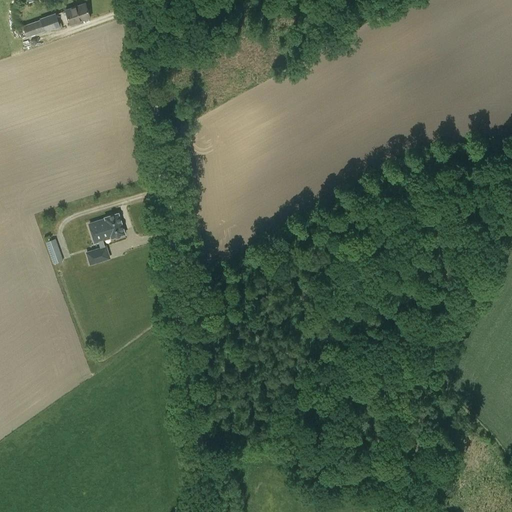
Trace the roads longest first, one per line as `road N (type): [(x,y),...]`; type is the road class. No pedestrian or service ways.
road 1 (unclassified): [(207,511),(141,0)]
road 2 (track): [(511,149),(398,158),(179,295)]
